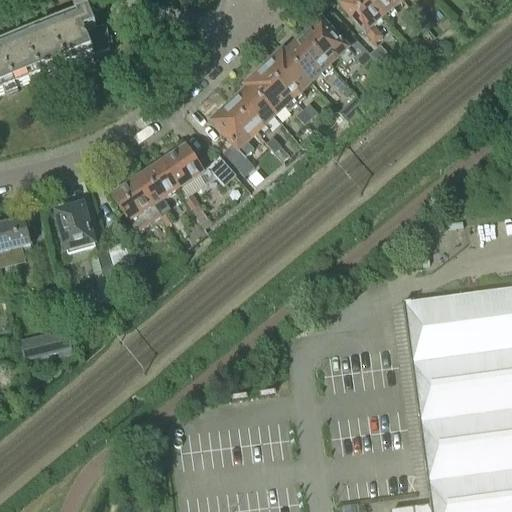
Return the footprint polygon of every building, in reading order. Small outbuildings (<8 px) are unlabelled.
[(374,30),(385,20),(366,0),(348,0),(349,1),(340,8),(374,47),(382,40),(374,30)] [(366,0),(385,20),(403,4),(399,0),(366,0)] [(416,6),(410,12),(418,22),(425,16),(416,6)] [(96,30),(87,7),(74,12),(79,24),(0,56),(0,98),(96,59),(95,58),(110,52),(109,46),(112,46),(111,38),(108,39),(107,29),(96,30)] [(412,27),(418,22),(410,12),(403,18),(412,27)] [(322,26),(303,43),(329,70),(339,61),(346,69),(354,61),(363,71),(373,61),(371,58),(355,41),(345,51),(322,26)] [(283,56),(311,86),(329,70),(303,43),(298,47),(296,45),(284,56),(283,56)] [(371,58),(373,61),(376,64),(385,56),(380,50),(371,58)] [(311,86),(283,56),(265,73),(298,107),(306,100),(301,95),(311,86)] [(247,91),(274,120),(285,111),(289,115),(298,107),(265,73),(246,90),(247,91)] [(339,80),(333,87),(341,95),(348,89),(339,80)] [(245,125),(257,137),(261,141),(270,133),(265,129),(274,120),(247,91),(235,102),(237,104),(231,110),(245,125)] [(309,108),(303,113),(312,122),(318,117),(309,108)] [(234,149),(224,158),(256,192),(266,184),(254,171),(254,170),(245,161),(254,153),(247,146),(257,137),(245,125),(231,110),(213,126),(234,149)] [(305,129),(312,122),(303,113),(296,120),(305,129)] [(290,160),(281,150),(273,141),(266,147),(275,157),(284,166),(290,160)] [(186,150),(162,166),(180,194),(203,178),(207,183),(214,184),(217,182),(224,190),(237,179),(220,161),(203,176),(186,150)] [(154,210),(180,194),(162,166),(136,183),(154,210)] [(161,220),(154,210),(136,183),(112,200),(135,234),(139,235),(161,221),(161,220)] [(193,199),(185,204),(191,214),(199,208),(193,199)] [(68,259),(96,251),(83,208),(56,216),(68,259)] [(168,215),(161,220),(161,221),(167,230),(174,224),(168,215)] [(0,228),(0,272),(26,266),(22,251),(32,249),(26,223),(0,228)] [(128,252),(123,253),(122,248),(108,251),(115,274),(117,282),(129,278),(127,272),(133,270),(136,263),(134,256),(128,252)] [(124,305),(117,282),(115,274),(108,251),(96,255),(102,274),(107,292),(112,308),(124,305)] [(511,511),(511,292),(403,307),(431,509),(406,511),(511,511)] [(70,334),(22,340),(25,360),(73,353),(70,334)]
